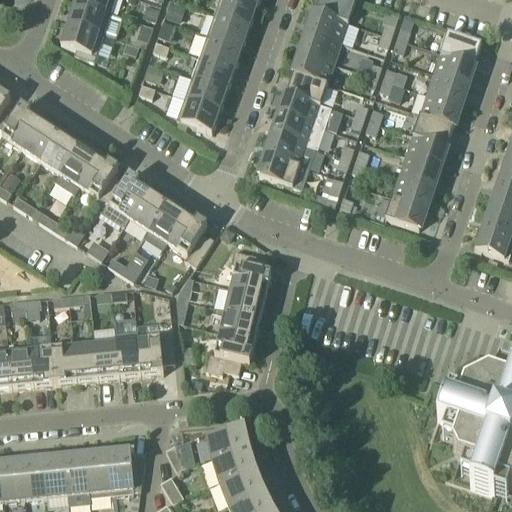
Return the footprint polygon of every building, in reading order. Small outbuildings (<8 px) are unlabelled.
[(76,0),(74,9),(109,20),(115,0),(76,0)] [(221,0),(221,2),(256,14),(260,0),(221,0)] [(328,0),(320,0),(314,18),(347,30),(354,9),(328,0)] [(221,2),(214,22),(249,35),(256,14),(221,2)] [(164,24),(179,29),(185,12),(169,6),(164,24)] [(67,30),(103,41),(114,45),(121,24),(109,20),(74,9),(67,30)] [(154,29),(159,15),(146,10),(141,24),(154,29)] [(314,18),(307,39),(340,50),(347,30),(314,18)] [(214,22),(206,43),(241,55),(249,35),(214,22)] [(156,43),(165,46),(169,47),(174,33),(161,28),(156,43)] [(384,29),(380,41),(390,44),(394,32),(384,29)] [(103,41),(67,30),(60,51),(76,56),(74,63),(94,69),(103,41)] [(147,49),(152,34),(141,30),(136,45),(147,49)] [(399,34),(395,46),(406,49),(410,38),(399,34)] [(307,39),(300,59),(333,70),(340,50),(307,39)] [(447,40),(440,61),(473,72),(480,51),(447,40)] [(390,44),(380,41),(376,52),(387,56),(390,44)] [(206,43),(199,64),(234,76),(241,55),(206,43)] [(406,49),(395,46),(392,57),(402,61),(406,49)] [(123,57),(136,61),(138,53),(126,49),(123,57)] [(155,49),(152,59),(165,63),(168,53),(155,49)] [(300,59),(293,80),(327,91),(333,70),(300,59)] [(440,61),(433,81),(466,92),(473,72),(440,61)] [(199,64),(191,85),(226,97),(234,76),(199,64)] [(143,85),(158,91),(163,75),(148,70),(143,85)] [(370,70),(366,82),(377,85),(381,73),(370,70)] [(386,75),(382,87),(392,90),(396,79),(386,75)] [(293,80),(286,100),(320,111),(327,91),(293,80)] [(433,81),(426,102),(459,113),(466,92),(433,81)] [(377,85),(366,82),(362,93),(373,97),(377,85)] [(191,85),(184,106),(219,118),(226,97),(191,85)] [(392,90),(382,87),(378,98),(388,102),(392,90)] [(154,96),(141,91),(137,101),(151,106),(154,96)] [(0,99),(0,145),(1,143),(2,144),(17,120),(17,119),(6,113),(10,106),(0,99)] [(286,100),(279,121),(324,136),(331,115),(320,111),(286,100)] [(426,102),(419,122),(452,133),(459,113),(426,102)] [(219,118),(184,106),(176,127),(211,140),(219,118)] [(356,111),(353,123),(363,126),(367,114),(356,111)] [(17,120),(2,144),(21,156),(40,125),(21,113),(17,119),(17,120)] [(372,116),(368,128),(378,131),(382,120),(372,116)] [(279,121),(272,141),(315,156),(316,155),(317,156),(324,136),(279,121)] [(419,122),(412,143),(446,154),(452,133),(419,122)] [(363,126),(353,123),(349,134),(359,138),(363,126)] [(40,125),(21,156),(41,168),(59,138),(40,125)] [(378,131),(368,128),(364,139),(374,143),(378,131)] [(59,138),(41,168),(59,181),(79,150),(59,138)] [(272,141),(266,162),(309,176),(315,156),(272,141)] [(412,143),(405,164),(438,175),(446,154),(412,143)] [(79,150),(59,181),(79,193),(98,162),(79,150)] [(343,152),(339,164),(349,167),(353,155),(343,152)] [(511,153),(509,153),(502,173),(511,176),(511,153)] [(358,157),(354,169),(365,172),(368,160),(358,157)] [(98,162),(79,193),(98,205),(113,181),(113,182),(118,175),(98,162)] [(309,176),(266,162),(259,183),(301,197),(309,176)] [(349,167),(339,164),(335,175),(345,179),(349,167)] [(405,164),(398,184),(432,195),(438,175),(405,164)] [(365,172),(354,169),(350,180),(361,184),(365,172)] [(511,176),(502,173),(495,194),(511,199),(511,176)] [(113,181),(98,205),(95,209),(101,213),(99,217),(124,233),(129,225),(148,195),(129,182),(124,189),(113,182),(113,181)] [(0,191),(0,203),(6,207),(18,189),(9,183),(2,193),(0,191)] [(398,184),(392,204),(425,215),(432,195),(398,184)] [(332,185),(328,196),(326,203),(320,201),(318,208),(334,214),(342,188),(332,185)] [(511,199),(495,194),(488,214),(511,222),(511,199)] [(148,195),(129,225),(148,238),(168,207),(148,195)] [(13,211),(32,223),(37,216),(18,203),(13,211)] [(342,204),(338,216),(349,220),(352,208),(342,204)] [(425,215),(392,204),(385,225),(418,236),(425,215)] [(168,207),(148,238),(167,250),(187,220),(168,207)] [(511,222),(488,214),(481,235),(511,244),(511,222)] [(39,228),(51,236),(56,228),(44,220),(39,228)] [(187,220),(167,250),(187,263),(184,266),(195,274),(213,246),(202,239),(207,232),(187,220)] [(56,228),(51,236),(64,244),(69,236),(56,228)] [(228,249),(235,240),(225,233),(218,243),(228,249)] [(511,254),(511,244),(481,235),(474,256),(508,267),(511,254)] [(86,259),(101,268),(108,257),(93,247),(86,259)] [(235,273),(230,295),(265,303),(271,281),(263,279),(266,266),(234,258),(231,271),(235,273)] [(108,272),(120,280),(128,268),(125,272),(113,264),(108,272)] [(128,268),(120,280),(133,289),(141,277),(128,268)] [(177,306),(187,309),(193,286),(188,285),(178,301),(177,306)] [(170,299),(175,292),(168,288),(164,295),(170,299)] [(230,295),(225,317),(260,326),(265,303),(230,295)] [(126,298),(111,300),(112,316),(113,316),(112,308),(127,307),(126,298)] [(112,316),(111,300),(96,301),(98,318),(112,316)] [(83,302),(68,304),(69,313),(84,312),(83,302)] [(69,313),(68,304),(53,305),(54,315),(69,313)] [(182,331),(187,309),(177,306),(176,311),(178,330),(182,331)] [(40,307),(25,308),(26,317),(27,325),(39,324),(38,316),(41,316),(40,307)] [(26,317),(25,308),(10,310),(11,318),(26,317)] [(225,317),(219,340),(254,348),(260,326),(225,317)] [(159,344),(137,347),(141,383),(163,380),(162,372),(175,371),(172,338),(158,340),(159,344)] [(209,361),(206,374),(205,377),(222,381),(223,378),(238,382),(241,369),(249,371),(254,348),(219,340),(214,362),(209,361)] [(137,347),(116,349),(119,385),(141,383),(137,347)] [(116,349),(94,351),(98,387),(119,385),(116,349)] [(94,351),(73,353),(76,389),(98,387),(94,351)] [(73,353),(51,355),(55,391),(76,389),(73,353)] [(51,355),(30,357),(33,393),(55,391),(51,355)] [(30,357),(8,360),(12,396),(33,393),(30,357)] [(8,360),(0,360),(0,396),(12,396),(8,360)] [(511,370),(507,383),(489,377),(464,389),(458,407),(445,403),(437,428),(458,435),(452,453),(458,466),(477,472),(469,493),(494,502),(498,489),(511,493),(511,370)] [(191,386),(191,387),(189,394),(199,397),(201,389),(191,386)] [(206,442),(211,467),(248,457),(243,435),(206,442)] [(183,437),(173,438),(172,438),(171,439),(171,440),(171,441),(171,442),(171,443),(173,448),(183,447),(183,437)] [(176,480),(187,474),(176,453),(165,458),(176,480)] [(248,457),(211,467),(219,491),(254,478),(248,457)] [(129,458),(107,460),(111,503),(134,501),(133,496),(141,495),(145,466),(129,463),(129,458)] [(107,460),(85,463),(89,505),(111,503),(107,460)] [(85,463),(64,465),(68,502),(86,501),(86,505),(89,505),(85,463)] [(64,465),(42,467),(46,505),(68,502),(64,465)] [(42,467),(21,469),(24,507),(46,505),(42,467)] [(21,469),(0,471),(0,479),(3,509),(24,507),(21,469)] [(254,478),(219,491),(227,511),(230,511),(262,498),(254,478)] [(160,491),(173,511),(183,506),(171,485),(160,491)] [(269,511),(262,498),(230,511),(269,511)]
